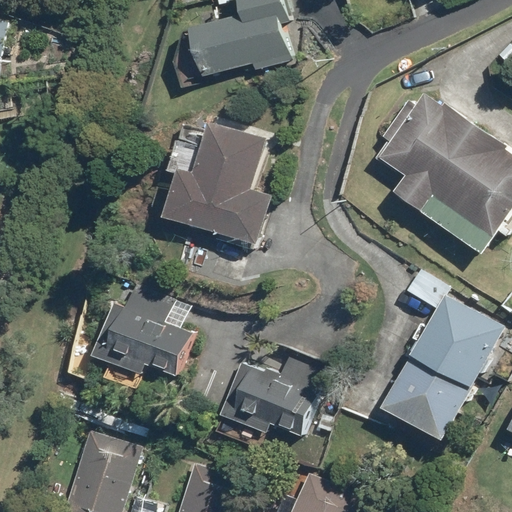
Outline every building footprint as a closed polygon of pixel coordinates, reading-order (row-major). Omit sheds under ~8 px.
[(196,26),(209,75),(258,62),(260,68),(296,59),(287,23),(294,21),(288,0),(245,0),(249,13),(196,26)] [(0,14),(0,53),(7,56),(16,18),(0,14)] [(410,171),(396,186),(485,249),(511,212),(511,146),(429,86),(379,152),(410,171)] [(183,164),(168,213),(262,243),(278,193),(255,186),(271,135),(214,118),(198,169),(183,164)] [(0,239),(0,281),(18,279),(13,237),(0,239)] [(439,306),(386,404),(449,439),(509,325),(450,292),(453,285),(422,267),(410,289),(439,306)] [(119,301),(99,355),(113,362),(107,376),(141,389),(152,363),(181,375),(201,331),(170,319),(179,299),(140,286),(132,305),(119,301)] [(245,362),(224,415),(307,447),(338,367),(296,351),(286,377),(245,362)] [(96,428),(70,511),(128,511),(149,444),(96,428)] [(201,458),(183,511),(242,511),(253,474),(201,458)] [(315,470),(299,511),(367,511),(374,495),(315,470)]
